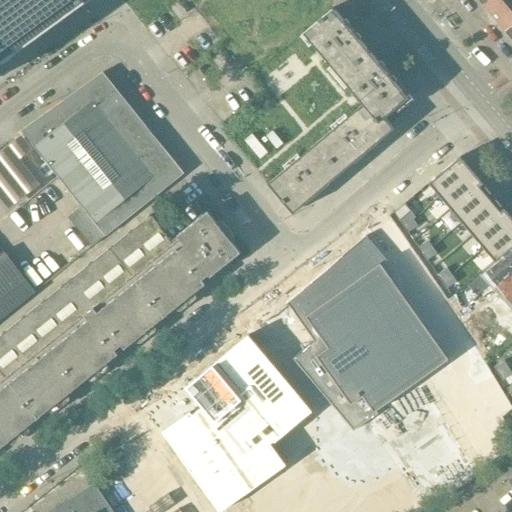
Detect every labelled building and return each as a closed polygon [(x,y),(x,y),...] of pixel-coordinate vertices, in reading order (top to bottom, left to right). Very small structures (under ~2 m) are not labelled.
[(0,0),(0,57),(81,0),(0,0)] [(480,0),(489,10),(500,0),(480,0)] [(500,23),(511,12),(511,0),(500,0),(489,10),(500,23)] [(318,52),(314,55),(321,63),(324,61),(337,76),(368,50),(333,8),(302,33),(318,52)] [(511,12),(500,23),(511,37),(511,12)] [(397,84),(368,50),(337,76),(353,95),(350,98),(356,104),(359,102),(361,104),(363,106),(377,124),(384,118),(389,123),(407,105),(394,87),(397,84)] [(183,173),(102,72),(21,131),(23,133),(35,148),(57,176),(81,206),(68,216),(92,246),(183,173)] [(361,104),(315,143),(340,173),(393,128),(389,124),(389,123),(384,118),(377,124),(363,106),(361,104)] [(35,148),(23,133),(0,151),(0,198),(8,209),(41,184),(21,159),(35,148)] [(315,143),(268,183),(293,212),(340,173),(315,143)] [(460,156),(428,183),(440,196),(471,170),(460,156)] [(471,170),(440,196),(451,209),(482,183),(471,170)] [(482,183),(451,209),(462,222),(493,196),(482,183)] [(493,196),(462,222),(472,235),(504,208),(493,196)] [(404,203),(393,212),(399,221),(411,211),(404,203)] [(511,218),(504,208),(472,235),(483,248),(511,223),(511,218)] [(0,448),(97,370),(106,363),(118,354),(114,350),(121,345),(124,349),(205,284),(202,280),(208,275),(210,277),(240,252),(207,211),(177,236),(184,245),(178,250),(150,215),(0,335),(0,448)] [(411,211),(399,221),(403,226),(413,219),(415,218),(411,211)] [(413,219),(403,226),(407,233),(417,226),(413,219)] [(511,223),(483,248),(494,261),(511,245),(511,223)] [(365,236),(286,302),(313,340),(291,358),(353,431),(377,413),(375,411),(448,359),(382,266),(387,261),(365,236)] [(427,240),(417,247),(422,254),(432,247),(427,240)] [(432,247),(422,254),(427,260),(436,254),(432,247)] [(511,249),(486,272),(498,286),(511,274),(511,249)] [(0,319),(35,292),(4,251),(0,254),(0,319)] [(446,268),(437,275),(441,282),(451,275),(446,268)] [(511,274),(498,286),(511,302),(511,274)] [(451,275),(441,282),(446,288),(456,281),(451,275)] [(178,419),(161,431),(219,511),(286,465),(269,442),(283,432),(285,433),(312,411),(248,334),(185,387),(201,406),(195,411),(193,408),(184,415),(187,418),(181,423),(178,419)] [(504,361),(494,367),(498,374),(508,368),(504,361)] [(511,374),(508,368),(498,374),(502,381),(511,374)] [(341,419),(335,424),(342,432),(347,427),(341,419)] [(112,511),(95,485),(56,510),(56,511),(112,511)]
